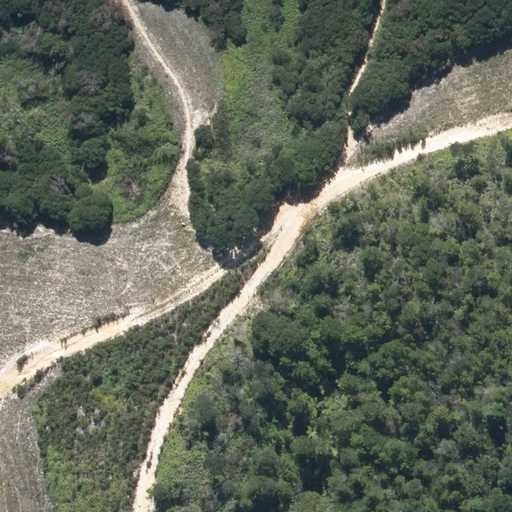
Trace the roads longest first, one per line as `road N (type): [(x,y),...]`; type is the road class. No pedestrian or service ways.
road 1 (track): [(145,511),(150,454),(206,340),(403,88),(511,17)]
road 2 (track): [(0,399),(46,370),(159,326),(235,273),(310,205),(395,151),(511,122)]
road 3 (track): [(235,273),(175,229),(165,56),(124,0)]
